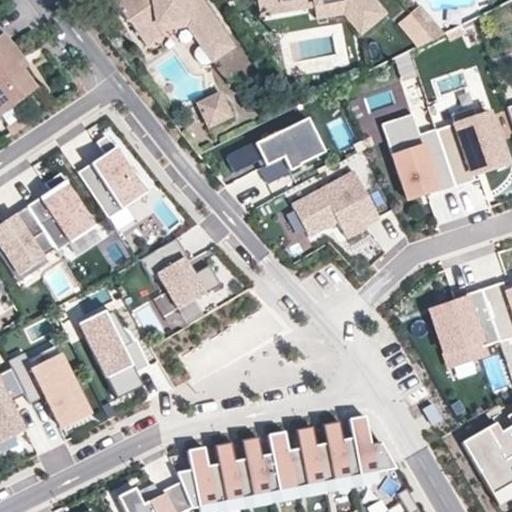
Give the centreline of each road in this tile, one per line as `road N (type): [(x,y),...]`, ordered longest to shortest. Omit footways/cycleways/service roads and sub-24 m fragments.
road 1 (residential): [(373,385),(218,420),(7,511)]
road 2 (residential): [(119,85),(333,326)]
road 3 (residential): [(333,326),(405,258),(511,221)]
road 4 (residential): [(449,511),(373,385)]
road 5 (residential): [(0,163),(119,85)]
